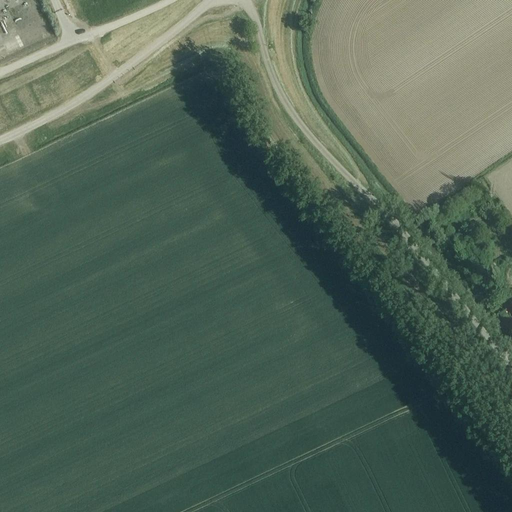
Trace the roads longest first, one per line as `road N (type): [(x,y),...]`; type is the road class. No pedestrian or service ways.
road 1 (unclassified): [(511,371),(397,224),(312,139),(281,93),(245,0)]
road 2 (unclassified): [(213,0),(71,106),(0,140)]
